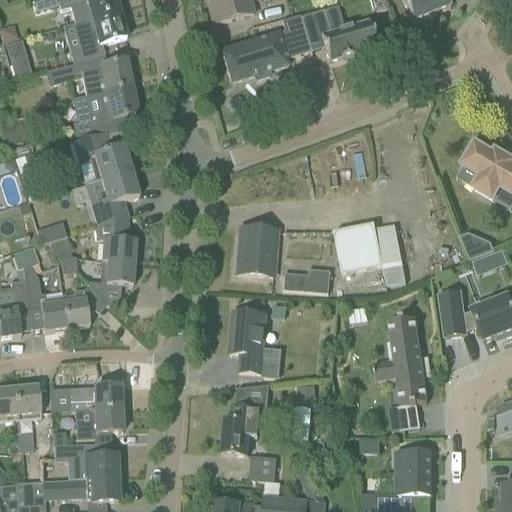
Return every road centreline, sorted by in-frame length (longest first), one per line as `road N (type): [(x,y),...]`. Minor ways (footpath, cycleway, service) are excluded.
road 1 (residential): [(188,165),(231,158),(396,98)]
road 2 (residential): [(188,165),(176,359)]
road 3 (residential): [(0,367),(84,356),(176,359)]
road 4 (residential): [(163,0),(188,165)]
road 5 (residential): [(468,511),(473,399),(511,374)]
road 6 (residential): [(176,359),(165,511)]
